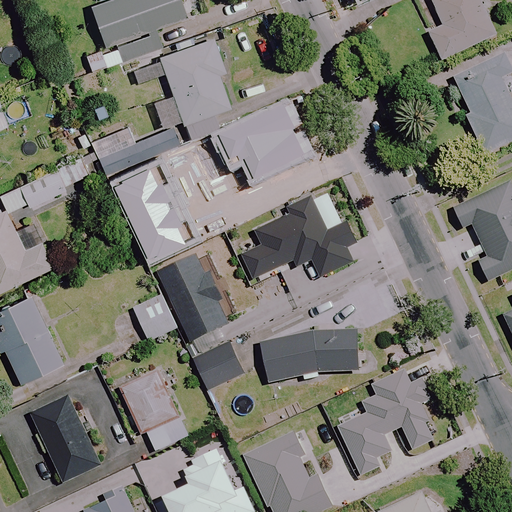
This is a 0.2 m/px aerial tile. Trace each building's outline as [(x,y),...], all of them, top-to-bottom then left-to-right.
[(183,20),(176,0),(113,0),(89,8),(104,51),(84,58),(91,75),(160,51),(153,31),(183,20)] [(493,38),(476,0),(429,0),(442,28),(428,34),(440,62),(493,38)] [(225,73),(213,39),(158,59),(181,126),(229,109),(218,76),(225,73)] [(511,74),(511,73),(504,55),(452,78),(469,115),(466,116),(483,155),(511,141),(511,107),(500,80),(511,74)] [(0,107),(0,132),(9,129),(0,107)] [(178,146),(170,126),(130,142),(95,156),(103,177),(178,146)] [(222,162),(219,145),(177,154),(184,183),(195,181),(202,210),(285,191),(275,150),(222,162)] [(27,209),(89,178),(79,158),(0,197),(0,203),(5,214),(25,205),(27,209)] [(306,228),(298,209),(256,226),(269,257),(251,264),(257,280),(276,272),(286,297),(327,281),(306,228)] [(23,252),(3,211),(0,212),(0,292),(51,268),(39,244),(23,252)] [(205,244),(194,214),(151,231),(157,245),(169,241),(174,255),(205,244)] [(511,235),(496,244),(511,275),(511,274),(511,235)] [(273,320),(259,288),(223,303),(237,336),(273,320)] [(18,384),(60,365),(29,298),(0,310),(0,351),(3,351),(18,384)] [(267,386),(302,377),(303,383),(321,381),(321,375),(361,375),(359,332),(308,333),(257,346),(267,386)] [(241,377),(224,340),(193,354),(209,390),(241,377)] [(158,372),(117,390),(118,392),(114,394),(119,403),(123,402),(138,437),(145,433),(154,453),(187,439),(158,372)] [(397,426),(378,386),(336,406),(339,412),(308,427),(332,479),(366,463),(373,478),(406,463),(390,429),(397,426)] [(101,468),(67,395),(28,413),(61,486),(101,468)] [(276,455),(269,440),(244,453),(252,468),(276,455)] [(258,511),(246,484),(239,487),(235,479),(240,477),(229,452),(218,457),(215,451),(176,468),(184,485),(155,498),(161,511),(258,511)] [(324,511),(312,486),(265,510),(266,511),(324,511)] [(431,511),(427,502),(424,503),(419,492),(377,511),(376,511),(431,511)] [(131,511),(123,495),(101,506),(104,511),(103,511),(131,511)]
